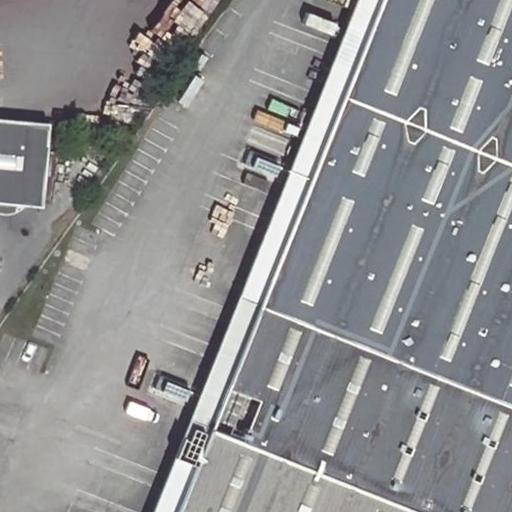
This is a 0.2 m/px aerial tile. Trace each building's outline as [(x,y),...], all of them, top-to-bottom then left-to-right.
[(356,0),(187,420),(149,511),(171,511),(205,428),(377,0),(356,0)] [(511,511),(511,0),(377,0),(205,428),(171,511),(511,511)] [(124,103),(153,105),(155,91),(126,88),(124,103)] [(0,201),(40,205),(48,121),(0,116),(0,201)] [(0,452),(10,423),(0,419),(0,452)]
